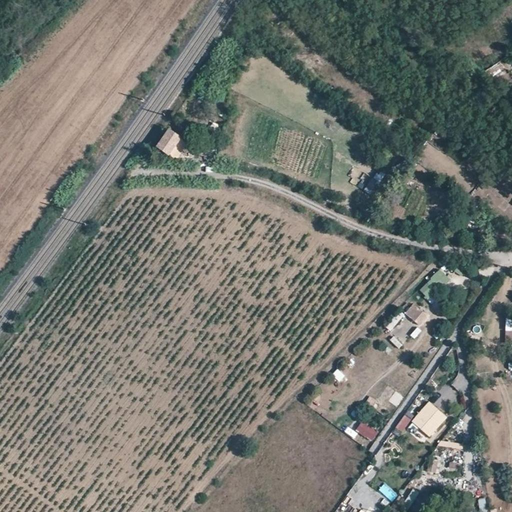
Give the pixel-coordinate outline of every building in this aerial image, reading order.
[(160,148),(168,155),(179,141),(171,135),(160,148)] [(378,171),(365,190),(376,198),(390,179),(378,171)] [(420,293),(434,303),(452,278),(438,268),(420,293)] [(426,311),(412,299),(403,309),(417,321),(426,311)] [(395,334),(389,341),(398,349),(404,342),(395,334)] [(336,370),(332,377),(340,382),(345,375),(336,370)] [(396,391),(388,402),(397,408),(404,397),(396,391)] [(434,400),(439,406),(448,398),(443,391),(434,400)] [(376,401),(370,397),(365,404),(372,408),(376,401)] [(447,418),(430,402),(412,421),(429,437),(447,418)] [(373,442),(379,431),(361,421),(355,432),(373,442)] [(438,459),(427,459),(427,472),(437,473),(438,459)] [(439,481),(447,481),(447,464),(439,463),(439,481)] [(403,505),(410,509),(419,494),(411,490),(403,505)] [(486,511),(486,499),(478,499),(478,511),(486,511)]
